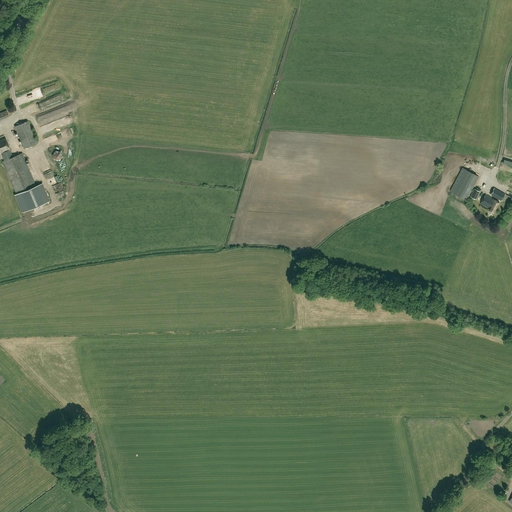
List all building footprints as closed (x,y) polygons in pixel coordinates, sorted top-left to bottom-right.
[(37,112),(34,113),(37,124),(74,112),(70,101),(37,112)] [(0,113),(0,123),(0,122),(0,119),(9,116),(6,111),(0,113)] [(28,121),(15,127),(24,148),(37,143),(28,121)] [(0,154),(2,153),(10,150),(5,138),(0,139),(0,154)] [(36,143),(45,168),(51,166),(42,141),(36,143)] [(13,157),(10,150),(2,153),(5,160),(3,161),(17,194),(15,195),(22,212),(49,201),(42,184),(36,186),(22,153),(13,157)] [(466,200),(479,176),(463,168),(451,191),(466,200)] [(55,189),(65,186),(63,178),(53,181),(55,189)] [(490,195),(501,201),(505,194),(494,188),(490,195)] [(480,191),(475,189),(471,196),(475,199),(480,191)] [(486,194),(481,204),(491,209),(490,211),(494,213),(500,202),(486,194)]
